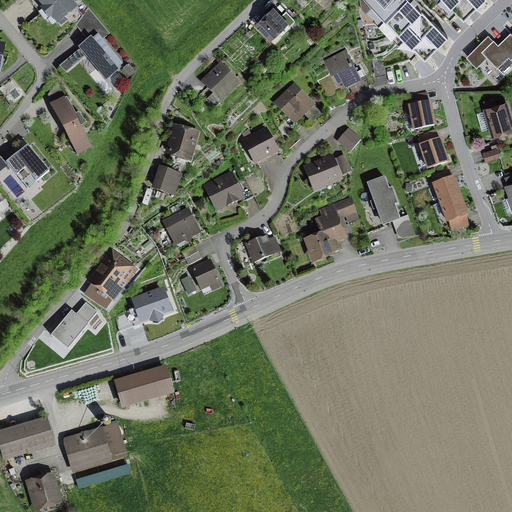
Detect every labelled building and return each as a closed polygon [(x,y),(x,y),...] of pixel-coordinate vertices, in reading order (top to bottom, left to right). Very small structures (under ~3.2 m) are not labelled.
[(81,11),(71,0),(44,0),(36,7),(56,32),(81,11)] [(359,0),(361,9),(364,12),(370,6),(424,60),(447,37),(416,6),(414,4),(418,0),(417,0),(359,0)] [(443,0),(463,21),(484,0),(443,0)] [(280,16),(273,8),(256,24),(273,42),(295,20),(286,11),(280,16)] [(488,35),(466,55),(475,65),(487,55),(499,69),(511,56),(511,31),(511,30),(496,44),(488,35)] [(128,69),(97,35),(79,50),(110,84),(128,69)] [(354,66),(346,51),(326,61),(336,81),(347,75),(351,82),(366,74),(360,62),(354,66)] [(381,57),(372,59),(375,72),(385,70),(381,57)] [(221,64),(202,82),(221,102),(240,84),(221,64)] [(312,122),(321,114),(294,86),(277,103),(293,120),(304,109),(305,114),(312,122)] [(96,151),(68,99),(51,108),(79,160),(96,151)] [(429,102),(410,106),(414,129),(434,125),(429,102)] [(511,133),(511,118),(507,103),(484,111),(494,140),(511,133)] [(196,134),(176,128),(169,153),(189,159),(196,134)] [(257,160),(276,150),(266,131),(247,142),(257,160)] [(295,133),(284,143),(290,150),(301,140),(295,133)] [(416,155),(420,170),(428,167),(428,168),(447,162),(440,139),(421,146),(423,153),(416,155)] [(56,176),(35,147),(9,165),(30,194),(56,176)] [(500,159),(497,151),(482,155),(485,164),(500,159)] [(344,157),(337,160),(343,173),(349,170),(344,157)] [(315,188),(340,178),(331,158),(307,168),(315,188)] [(161,169),(155,187),(167,192),(169,184),(176,187),(180,175),(161,169)] [(225,204),(241,196),(231,177),(207,188),(214,201),(222,197),(225,204)] [(435,183),(442,203),(460,196),(454,177),(435,183)] [(389,189),(385,178),(369,184),(384,224),(400,218),(395,205),(398,204),(392,188),(389,189)] [(247,182),(239,186),(246,200),(254,196),(247,182)] [(467,214),(460,196),(442,203),(448,221),(467,214)] [(312,252),(315,260),(339,251),(335,242),(345,239),(337,219),(356,211),(351,199),(320,212),(322,217),(317,219),(323,235),(308,241),(310,248),(308,249),(310,253),(312,252)] [(201,232),(187,208),(164,222),(176,244),(201,232)] [(472,229),(467,214),(448,221),(453,236),(472,229)] [(255,262),(273,255),(266,236),(247,244),(255,262)] [(195,246),(182,252),(185,259),(198,252),(195,246)] [(198,252),(185,259),(189,265),(202,259),(198,252)] [(114,253),(92,283),(114,299),(126,283),(122,279),(132,266),(114,253)] [(221,285),(211,261),(192,269),(202,293),(221,285)] [(161,291),(137,300),(143,317),(167,308),(161,291)] [(72,310),(51,336),(68,349),(97,313),(86,304),(77,315),(72,310)] [(130,313),(116,318),(119,332),(135,327),(130,313)] [(165,369),(118,381),(124,404),(171,392),(165,369)] [(50,421),(0,434),(0,437),(7,465),(58,451),(50,421)] [(119,428),(66,443),(76,478),(129,463),(119,428)] [(56,476),(29,484),(36,511),(51,511),(65,508),(56,476)]
